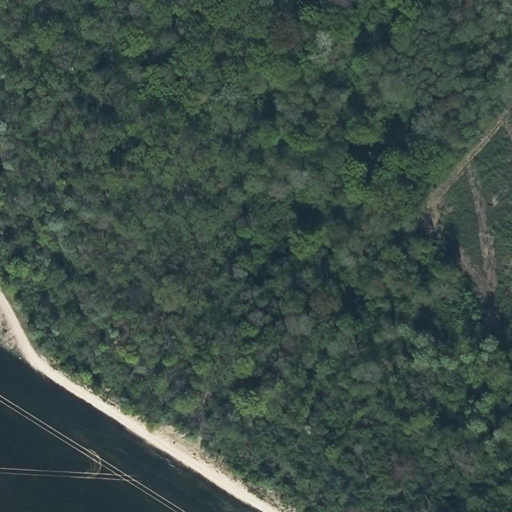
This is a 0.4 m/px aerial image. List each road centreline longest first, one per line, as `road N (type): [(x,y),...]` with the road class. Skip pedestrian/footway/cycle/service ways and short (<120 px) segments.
road 1 (track): [(273,511),(27,354),(0,298)]
road 2 (track): [(511,114),(432,206)]
